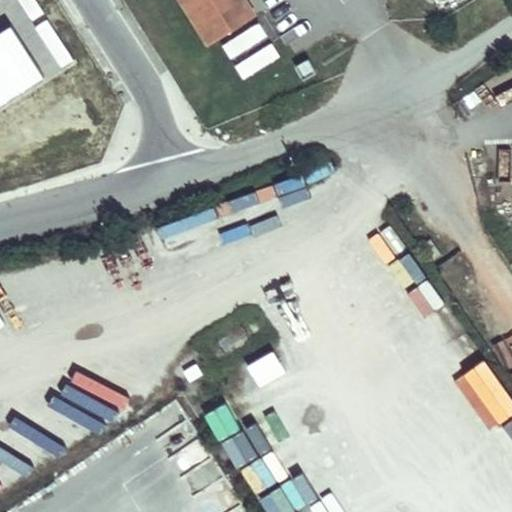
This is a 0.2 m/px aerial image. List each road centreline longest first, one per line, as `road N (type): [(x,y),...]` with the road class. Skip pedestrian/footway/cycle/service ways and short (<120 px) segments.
road 1 (unknown): [(412,166),(331,216),(148,306),(0,367)]
road 2 (residential): [(374,110),(83,209),(0,228)]
